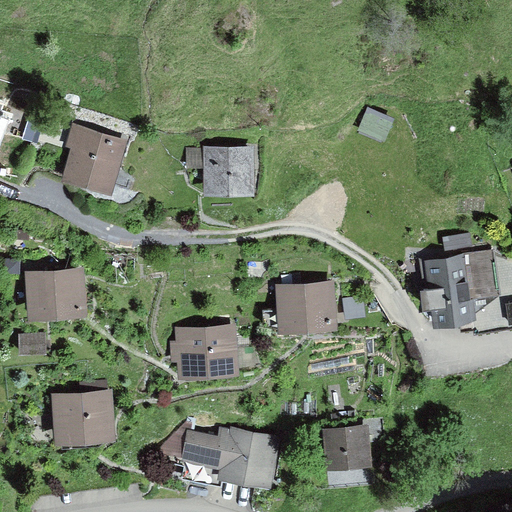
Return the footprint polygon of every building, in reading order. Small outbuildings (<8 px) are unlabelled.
[(391,119),(369,110),(360,132),(382,142),(391,119)] [(129,133),(70,119),(64,140),(71,142),(63,174),(116,186),(129,133)] [(256,138),(203,141),(206,189),(259,186),(256,138)] [(500,252),(432,264),(443,327),(488,319),(484,297),(507,293),(500,252)] [(77,262),(24,265),(27,311),(79,308),(77,262)] [(336,274),(279,280),(284,322),(341,315),(336,274)] [(233,318),(173,325),(178,373),(238,367),(233,318)] [(51,330),(25,331),(26,349),(52,349),(51,330)] [(113,389),(56,395),(61,442),(118,436),(113,389)] [(366,421),(325,425),(329,463),(369,459),(366,421)] [(218,436),(189,432),(184,468),(272,482),(280,435),(220,425),(218,436)]
